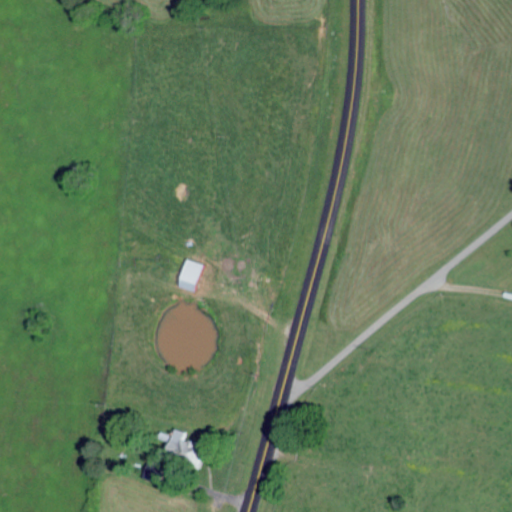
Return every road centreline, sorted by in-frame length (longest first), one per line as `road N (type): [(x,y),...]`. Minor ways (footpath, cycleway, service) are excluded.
road 1 (primary): [(248,511),(338,189),(353,96),(355,0)]
road 2 (residential): [(294,347),(511,142)]
